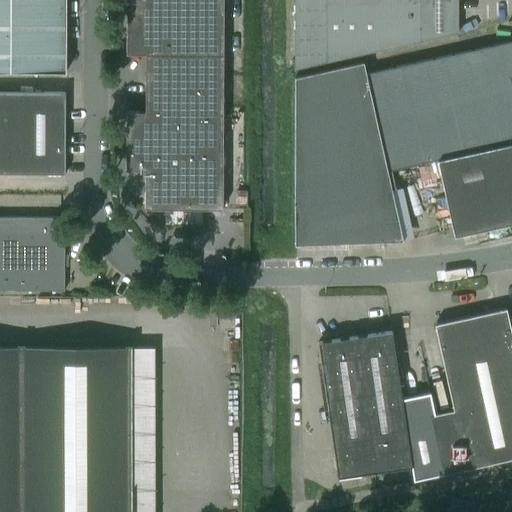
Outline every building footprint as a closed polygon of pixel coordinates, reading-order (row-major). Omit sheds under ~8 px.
[(0,0),(0,72),(66,73),(66,0),(0,0)] [(145,77),(223,76),(222,0),(126,0),(126,54),(145,54),(145,77)] [(293,0),(294,69),(457,33),(457,0),(293,0)] [(294,192),(391,170),(436,160),(511,144),(511,88),(509,77),(511,76),(511,40),(366,74),(363,62),(294,77),(294,192)] [(222,209),(222,188),(223,76),(145,77),(145,111),(126,111),(125,170),(145,170),(144,209),(222,209)] [(0,173),(64,174),(65,92),(0,91),(0,173)] [(511,144),(436,160),(453,236),(511,223),(511,144)] [(391,170),(294,192),(294,244),(403,240),(391,189),(395,189),(391,170)] [(64,217),(60,217),(0,216),(0,290),(64,291),(64,217)] [(425,393),(401,398),(411,467),(413,479),(413,480),(442,474),(511,458),(511,335),(508,319),(506,308),(434,324),(453,410),(430,415),(425,393)] [(366,335),(318,342),(337,477),(411,467),(401,398),(391,331),(366,335)] [(129,511),(130,348),(0,347),(0,511),(129,511)]
